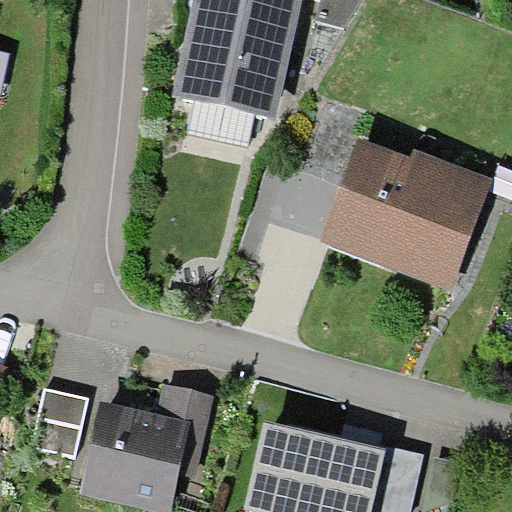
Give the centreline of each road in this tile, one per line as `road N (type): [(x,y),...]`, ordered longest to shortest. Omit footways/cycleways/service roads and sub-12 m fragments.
road 1 (residential): [(511,425),(55,303)]
road 2 (residential): [(55,303),(85,189),(104,0)]
